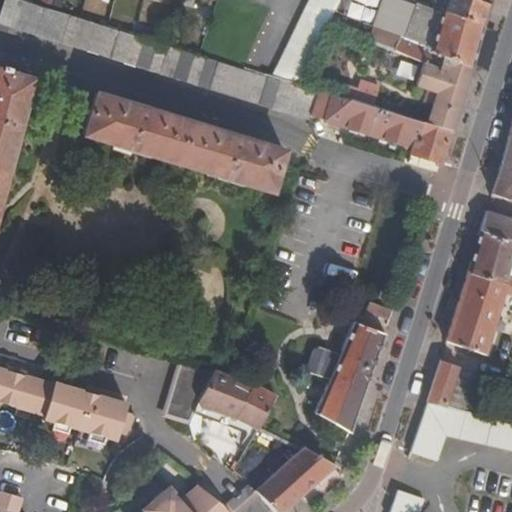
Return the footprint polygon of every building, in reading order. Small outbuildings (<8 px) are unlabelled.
[(60,43),(68,14),(20,0),(16,0),(9,28),(60,43)] [(308,0),(274,77),(301,85),(329,24),(339,0),(308,0)] [(347,0),(340,15),(368,28),(381,0),(347,0)] [(432,8),(483,27),(490,0),(443,0),(443,3),(435,1),(432,8)] [(483,27),(432,8),(416,1),(406,33),(398,31),(396,37),(379,32),(376,38),(396,45),(425,54),(471,67),(483,27)] [(301,85),(274,77),(202,55),(68,14),(60,43),(309,116),(312,106),(318,90),(301,85)] [(432,103),(457,112),(471,67),(425,54),(417,76),(431,80),(428,87),(436,90),(432,103)] [(411,81),(415,67),(397,62),(393,76),(411,81)] [(0,187),(30,80),(4,72),(0,70),(0,187)] [(428,87),(424,100),(432,103),(436,90),(428,87)] [(330,94),(318,90),(312,106),(326,111),(330,94)] [(94,92),(81,134),(271,191),(282,151),(94,92)] [(374,137),(381,109),(330,94),(326,111),(323,120),(374,137)] [(427,124),(451,131),(457,112),(432,103),(427,124)] [(413,149),(422,123),(381,109),(374,137),(413,149)] [(422,123),(413,149),(411,155),(440,163),(451,131),(427,124),(422,123)] [(511,143),(507,141),(491,195),(511,200),(511,143)] [(511,220),(485,213),(479,231),(511,241),(511,220)] [(511,241),(479,231),(467,272),(505,282),(508,276),(511,261),(511,241)] [(511,277),(508,276),(505,282),(467,272),(445,342),(483,354),(503,291),(511,293),(511,277)] [(371,304),(369,309),(390,316),(392,310),(371,304)] [(329,381),(313,414),(350,433),(384,335),(353,325),(341,357),(320,350),(313,353),(308,368),(311,373),(329,381)] [(200,404),(214,373),(179,362),(164,415),(192,423),(200,404)] [(438,362),(425,403),(445,408),(456,373),(457,367),(438,362)] [(125,404),(94,395),(91,409),(78,405),(82,392),(52,383),(51,384),(0,369),(0,403),(43,417),(42,419),(114,440),(116,433),(127,436),(133,415),(123,412),(125,404)] [(273,400),(230,380),(214,373),(200,404),(205,410),(238,420),(258,429),(273,400)] [(456,373),(445,408),(472,414),(481,380),(456,373)] [(78,405),(91,409),(94,395),(82,392),(78,405)] [(445,408),(425,403),(409,452),(436,461),(446,436),(511,451),(511,423),(472,414),(445,408)] [(294,456),(304,448),(294,444),(289,451),(294,456)] [(294,456),(255,492),(271,511),(282,511),(332,468),(333,465),(304,448),(294,456)] [(225,511),(216,501),(200,491),(194,488),(178,500),(167,487),(150,502),(155,509),(151,511),(225,511)] [(388,511),(418,511),(423,500),(396,491),(388,511)] [(0,507),(15,511),(22,511),(25,499),(1,492),(0,496),(0,507)]
